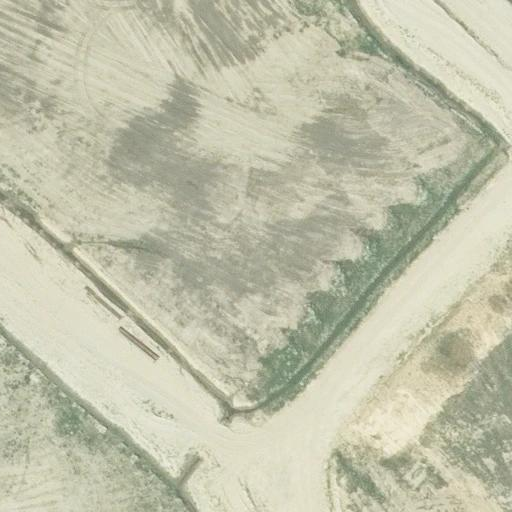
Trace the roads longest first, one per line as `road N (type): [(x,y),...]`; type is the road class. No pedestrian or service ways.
road 1 (track): [(511,205),(248,473)]
road 2 (track): [(0,252),(248,473),(266,511)]
